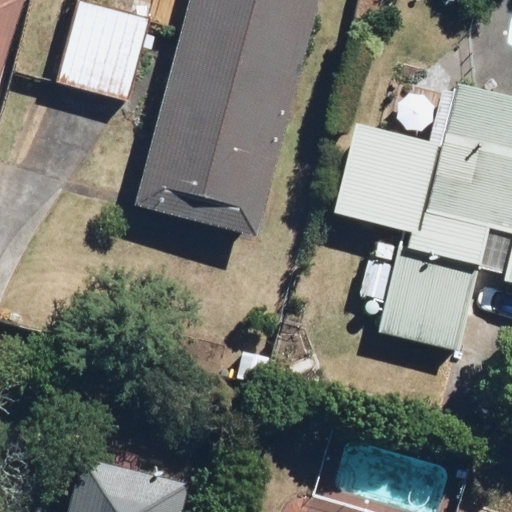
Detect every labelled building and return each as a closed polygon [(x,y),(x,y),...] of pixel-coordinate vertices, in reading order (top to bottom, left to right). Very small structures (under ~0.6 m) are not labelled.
[(0,0),(0,90),(2,91),(28,0),(0,0)] [(155,16),(95,0),(72,0),(51,81),(132,103),(155,16)] [(322,0),(194,0),(147,201),(267,230),(322,0)] [(389,306),(381,333),(460,353),(480,276),(511,284),(511,100),(447,84),(443,101),(404,91),(395,125),(360,116),(334,215),(373,226),(355,297),(389,306)] [(187,511),(195,481),(87,455),(72,511),(187,511)] [(384,511),(315,492),(309,511),(384,511)]
